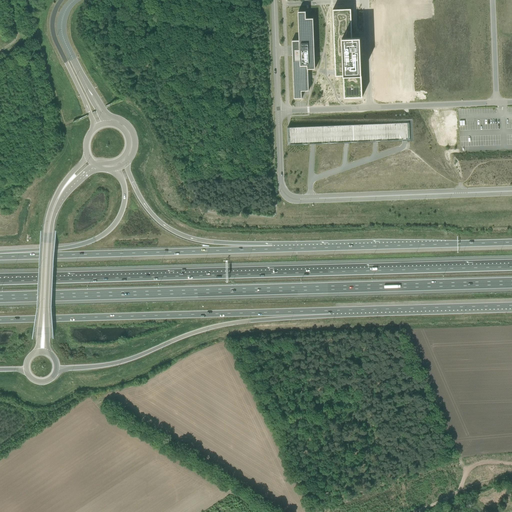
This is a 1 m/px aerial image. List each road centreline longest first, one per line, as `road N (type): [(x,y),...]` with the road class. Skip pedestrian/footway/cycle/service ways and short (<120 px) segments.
road 1 (motorway): [(0,298),(511,283)]
road 2 (motorway): [(511,267),(0,281)]
road 3 (trunk): [(0,320),(330,311)]
road 4 (tertiary): [(511,190),(293,199),(281,188),(278,111)]
road 5 (trunk): [(55,371),(114,364),(216,326),(330,311)]
road 6 (trunk): [(278,247),(0,253)]
road 7 (trunk): [(511,242),(278,247)]
road 8 (tertiary): [(87,156),(46,219),(36,352)]
road 9 (tertiary): [(48,353),(51,220),(60,199),(95,166)]
road 10 (trunk): [(278,247),(209,242),(167,228),(144,206),(126,162)]
road 11 (trunk): [(330,311),(511,306)]
road 12 (trunk): [(114,169),(123,206),(101,236),(62,249),(0,252)]
road 13 (tertiary): [(62,0),(53,37),(93,129)]
road 14 (unclassified): [(370,108),(495,102)]
